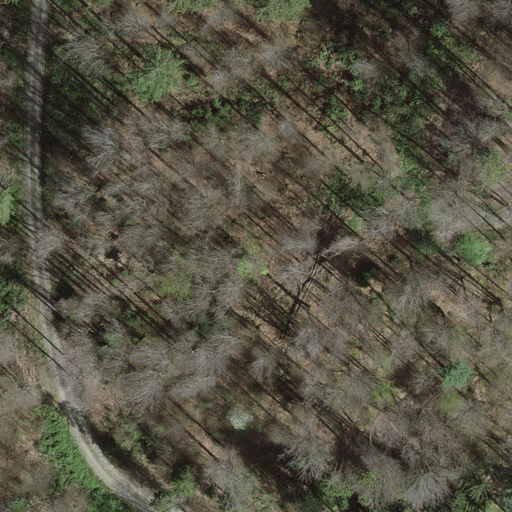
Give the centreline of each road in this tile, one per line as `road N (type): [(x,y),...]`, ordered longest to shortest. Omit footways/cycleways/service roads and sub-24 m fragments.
road 1 (track): [(33,0),(23,271),(92,446),(138,494),(170,511)]
road 2 (track): [(511,199),(418,187),(348,242),(344,327),(465,379),(511,380)]
